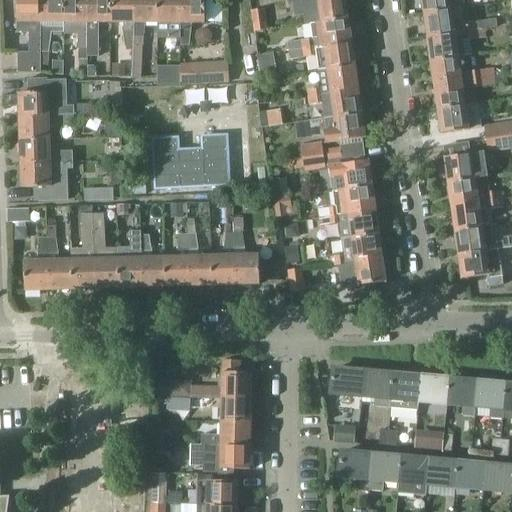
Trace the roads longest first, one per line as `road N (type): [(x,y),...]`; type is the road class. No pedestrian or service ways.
road 1 (residential): [(429,325),(385,0)]
road 2 (unclassified): [(0,335),(286,334)]
road 3 (residential): [(285,511),(286,334)]
road 4 (unclassified): [(286,334),(429,325)]
